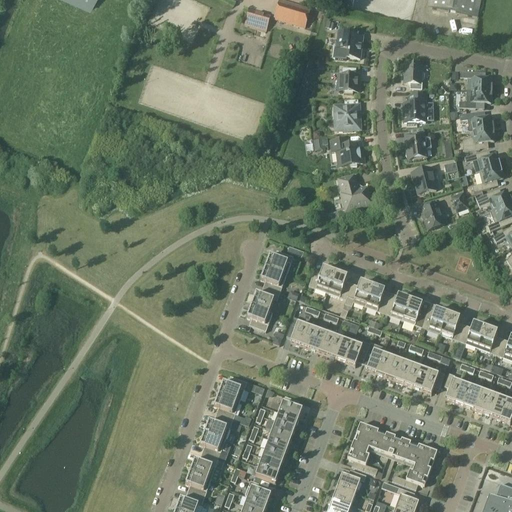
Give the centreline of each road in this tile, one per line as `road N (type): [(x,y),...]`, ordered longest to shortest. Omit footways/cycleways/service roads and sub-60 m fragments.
road 1 (residential): [(404,236),(381,140),(382,55),(393,45),(511,67)]
road 2 (residential): [(511,318),(314,245)]
road 3 (residential): [(160,511),(220,348)]
road 4 (residential): [(474,442),(338,392)]
road 5 (residential): [(295,511),(338,392)]
road 6 (residential): [(338,392),(220,348)]
